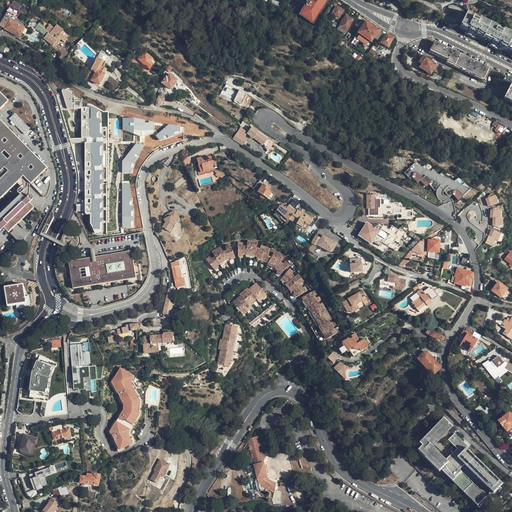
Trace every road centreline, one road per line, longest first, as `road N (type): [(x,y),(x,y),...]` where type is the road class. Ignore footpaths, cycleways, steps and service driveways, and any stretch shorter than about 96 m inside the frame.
road 1 (residential): [(55,302),(92,314),(147,291),(155,268),(142,172),(159,155),(187,146),(222,138),(335,219),(347,217),(347,195),(265,126),(270,117),(462,231),(477,282),(447,345),(446,379),(511,467)]
road 2 (residential): [(281,389),(280,372),(311,344),(288,302),(248,275),(225,287),(223,318)]
road 3 (tertiary): [(416,511),(343,470),(305,400),(281,389)]
road 4 (tertiary): [(67,210),(72,179),(47,94),(0,59)]
road 5 (tertiary): [(0,66),(42,99),(63,172),(61,207)]
road 6 (residential): [(511,127),(402,72),(396,59),(404,34)]
road 7 (tertiary): [(281,389),(262,396),(243,422),(192,511)]
road 8 (residential): [(112,452),(101,409),(10,417)]
